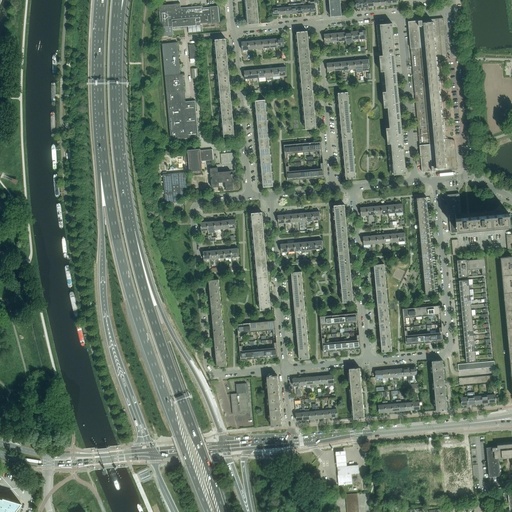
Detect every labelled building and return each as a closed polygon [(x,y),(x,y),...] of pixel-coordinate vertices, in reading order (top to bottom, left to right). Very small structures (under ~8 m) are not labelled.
[(245,0),(247,8),(257,7),(256,0),(245,0)] [(341,16),(341,15),(339,0),(334,0),(329,1),(331,17),(341,16)] [(166,5),(159,6),(159,11),(161,27),(161,29),(162,36),(173,35),(172,29),(172,28),(188,26),(188,33),(201,32),(200,25),(200,23),(211,22),(211,23),(219,22),(218,6),(210,7),(210,8),(202,8),(202,6),(187,7),(183,8),(182,8),(181,8),(180,3),(178,4),(173,4),(173,5),(167,5),(166,5)] [(248,24),(259,23),(257,7),(247,8),(248,24)] [(443,18),(408,22),(418,127),(419,145),(420,152),(444,150),(443,139),(443,138),(436,64),(445,58),(445,59),(447,57),(443,18)] [(376,25),(390,175),(406,173),(392,23),(376,25)] [(297,32),(298,48),(309,47),(307,31),(297,32)] [(215,39),(216,56),(227,55),(226,38),(215,39)] [(180,75),(177,43),(162,44),(171,139),(198,137),(195,101),(186,102),(184,74),(180,75)] [(190,59),(198,58),(196,44),(189,45),(190,59)] [(310,63),(309,47),(298,48),(300,64),(310,63)] [(216,56),(218,72),(228,71),(227,55),(216,56)] [(370,70),(369,59),(361,60),(362,68),(362,71),(370,70)] [(301,80),(312,80),(310,63),(300,64),(301,80)] [(199,78),(198,68),(190,69),(191,79),(199,78)] [(245,79),(252,78),(251,70),(244,71),(245,79)] [(218,72),(219,88),(230,87),(228,71),(218,72)] [(313,96),(312,80),(301,80),(302,97),(313,96)] [(231,103),(230,87),(219,88),(221,104),(231,103)] [(338,93),(338,100),(339,110),(349,109),(347,92),(338,93)] [(304,113),(315,112),(313,96),(302,97),(304,113)] [(255,101),(256,111),(257,118),(267,117),(265,100),(255,101)] [(221,104),(222,120),(233,119),(231,103),(221,104)] [(349,109),(339,110),(341,127),(351,126),(349,109)] [(316,128),(315,112),(304,113),(305,129),(316,128)] [(268,134),(267,117),(257,118),(258,135),(268,134)] [(234,136),(233,119),(222,120),(224,137),(234,136)] [(351,126),(341,127),(343,144),(352,143),(351,126)] [(260,152),(270,151),(268,134),(258,135),(260,152)] [(455,141),(443,139),(444,150),(420,152),(421,158),(422,172),(432,171),(435,171),(436,171),(437,170),(437,171),(457,169),(457,166),(455,141)] [(352,143),(343,144),(344,162),(354,161),(352,143)] [(188,152),(184,152),(185,163),(188,163),(189,172),(202,171),(201,162),(213,160),(212,149),(200,151),(200,149),(187,150),(188,150),(188,152)] [(271,168),(270,151),(260,152),(261,169),(271,168)] [(354,161),(344,162),(346,179),(356,178),(354,161)] [(217,167),(210,168),(212,188),(220,187),(219,183),(225,182),(226,190),(233,189),(232,174),(231,174),(231,171),(218,172),(217,167)] [(273,186),(271,168),(261,169),(263,187),(273,186)] [(165,203),(169,203),(179,202),(178,194),(180,194),(180,196),(188,195),(186,172),(162,174),(165,203)] [(449,215),(461,213),(459,194),(447,195),(449,215)] [(344,204),(334,205),(335,221),(346,220),(344,204)] [(403,212),(402,204),(395,205),(396,213),(403,212)] [(368,218),(368,215),(367,207),(360,208),(361,216),(366,215),(367,219),(368,218)] [(262,212),(251,213),(253,229),(263,228),(262,212)] [(457,230),(475,229),(492,227),(510,226),(509,214),(491,216),(473,217),(456,219),(456,218),(449,219),(451,233),(457,232),(457,230)] [(347,237),(346,220),(335,221),(337,238),(347,237)] [(265,244),(263,228),(253,229),(254,245),(265,244)] [(337,238),(338,254),(349,253),(347,237),(337,238)] [(265,244),(254,245),(256,262),(266,261),(265,244)] [(350,269),(349,253),(338,254),(340,270),(350,269)] [(500,257),(502,275),(511,273),(511,258),(511,256),(500,257)] [(486,275),(485,257),(480,258),(480,259),(467,260),(467,259),(457,260),(459,277),(468,276),(468,270),(481,269),(482,275),(486,275)] [(268,277),(266,261),(256,262),(257,278),(268,277)] [(375,282),(385,281),(384,264),(374,265),(375,282)] [(69,265),(64,266),(68,287),(73,287),(69,265)] [(350,269),(340,270),(341,286),(352,285),(350,269)] [(303,289),(301,271),(291,272),(293,290),(303,289)] [(503,292),(511,291),(511,273),(502,275),(503,292)] [(259,294),(269,293),(268,277),(257,278),(259,294)] [(208,280),(210,297),(220,296),(218,279),(208,280)] [(375,282),(377,299),(387,299),(385,281),(375,282)] [(353,301),(352,285),(341,286),(343,302),(353,301)] [(293,290),(294,307),(304,306),(303,289),(293,290)] [(73,291),(69,292),(74,317),(79,316),(73,291)] [(511,309),(511,291),(503,292),(505,310),(511,309)] [(271,309),(269,293),(259,294),(260,310),(271,309)] [(222,314),(220,296),(210,297),(212,315),(222,314)] [(378,317),(388,316),(387,299),(377,299),(378,317)] [(294,307),(296,324),(306,323),(304,306),(294,307)] [(212,315),(213,332),(223,331),(222,314),(212,315)] [(378,317),(380,334),(390,333),(388,316),(378,317)] [(80,323),(75,324),(81,347),(86,345),(80,323)] [(296,324),(297,342),(308,341),(306,323),(296,324)] [(225,348),(223,331),(213,332),(215,349),(225,348)] [(382,352),(392,351),(390,333),(380,334),(382,352)] [(308,341),(297,342),(299,359),(309,358),(308,341)] [(216,367),(227,366),(225,348),(215,349),(216,367)] [(432,361),(433,377),(444,376),(442,360),(432,361)] [(351,385),(361,384),(360,367),(349,368),(351,385)] [(268,393),(278,392),(277,375),(266,376),(268,393)] [(445,393),(444,376),(433,377),(435,394),(445,393)] [(245,413),(249,413),(246,383),(236,384),(237,393),(231,394),(233,414),(239,414),(239,413),(245,412),(245,413)] [(352,402),(362,401),(361,384),(351,385),(352,402)] [(280,408),(278,392),(268,393),(270,409),(280,408)] [(436,411),(447,410),(445,393),(435,394),(436,411)] [(352,402),(353,418),(364,417),(362,401),(352,402)] [(271,426),(282,425),(280,408),(270,409),(271,426)] [(511,443),(497,444),(497,447),(492,447),(486,448),(488,463),(489,477),(500,476),(499,458),(511,456),(511,461),(511,462),(511,468),(511,443)] [(466,447),(440,449),(442,471),(467,469),(466,447)] [(337,466),(347,466),(346,456),(346,450),(335,451),(336,457),(337,466)] [(391,452),(378,454),(381,490),(395,489),(391,452)] [(351,481),(351,478),(351,474),(358,473),(358,465),(350,466),(350,465),(347,466),(337,466),(338,482),(338,485),(352,484),(351,481)] [(147,466),(138,470),(143,483),(152,479),(147,466)] [(508,493),(503,493),(504,504),(509,504),(509,511),(511,511),(511,490),(507,491),(508,493)] [(0,511),(12,511),(20,502),(1,496),(0,497),(0,511)]
